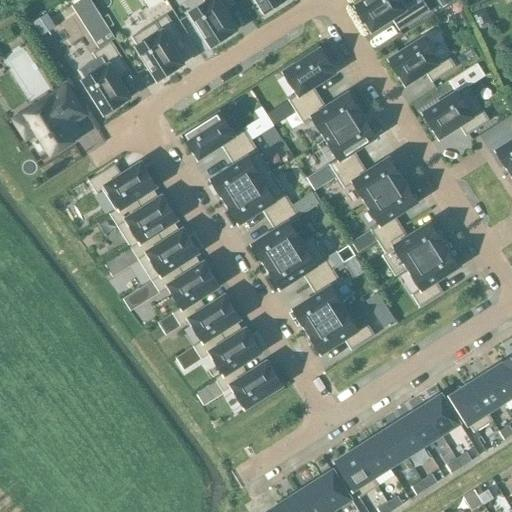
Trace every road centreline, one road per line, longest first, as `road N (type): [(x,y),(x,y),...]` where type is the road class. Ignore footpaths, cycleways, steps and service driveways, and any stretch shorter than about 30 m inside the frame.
road 1 (residential): [(325,0),(139,115),(331,426)]
road 2 (residential): [(325,0),(511,304)]
road 3 (residential): [(511,314),(331,426)]
